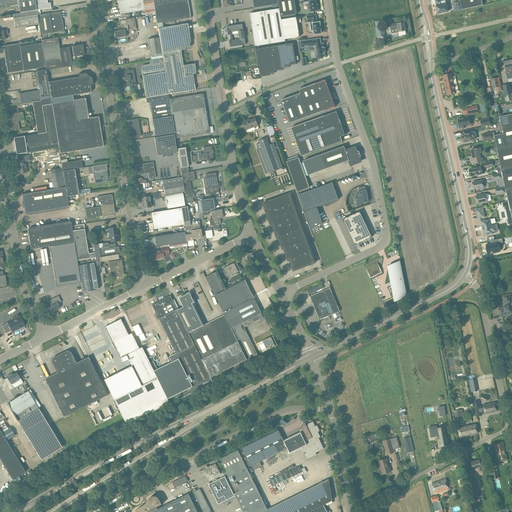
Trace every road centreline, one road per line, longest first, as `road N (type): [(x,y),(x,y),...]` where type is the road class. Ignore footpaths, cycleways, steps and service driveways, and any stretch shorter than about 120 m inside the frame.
road 1 (unclassified): [(328,0),(338,64),(387,233),(380,246),(281,293)]
road 2 (unclassified): [(145,285),(94,0)]
road 3 (unclassified): [(94,511),(283,410),(328,408)]
road 4 (tertiary): [(209,413),(180,420),(16,511)]
road 5 (tertiary): [(464,272),(468,243),(430,70)]
road 6 (tertiary): [(53,511),(209,413)]
road 7 (tertiary): [(311,358),(446,291),(464,272)]
road 8 (unclassified): [(507,430),(475,280),(464,272)]
road 9 (unclassified): [(251,234),(224,111)]
